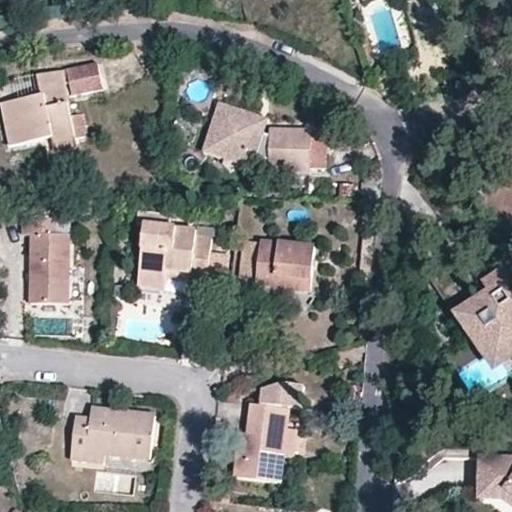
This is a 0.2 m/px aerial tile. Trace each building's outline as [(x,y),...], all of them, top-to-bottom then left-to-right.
[(95,65),(67,71),(72,96),(100,90),(95,65)] [(55,142),(74,138),(87,135),(83,116),(71,119),(62,71),(37,77),(41,95),(23,99),(4,103),(12,145),(54,137),(55,142)] [(309,134),(309,132),(270,131),(270,134),(263,131),(254,128),(259,114),(218,100),(206,138),(256,154),(269,159),(269,170),(308,171),(308,169),(325,169),(325,152),(326,134),(309,134)] [(268,117),(259,114),(254,128),(263,131),(268,117)] [(76,148),(74,138),(55,142),(57,152),(76,148)] [(256,154),(206,138),(202,149),(252,166),(256,154)] [(354,203),(371,203),(373,177),(356,175),(354,203)] [(369,229),(371,203),(354,203),(350,227),(369,229)] [(32,241),(31,308),(67,307),(68,276),(69,223),(24,221),(24,239),(32,241)] [(194,277),(193,285),(207,286),(212,244),(198,243),(199,232),(147,225),(139,288),(165,291),(167,281),(167,274),(194,277)] [(239,277),(256,280),(259,245),(242,243),(239,277)] [(254,285),(298,292),(307,293),(312,251),(259,245),(256,280),(254,285)] [(448,261),(427,276),(451,309),(472,294),(448,261)] [(73,269),(73,282),(100,282),(100,269),(73,269)] [(511,275),(507,269),(493,278),(482,285),(488,294),(492,300),(484,305),(480,299),(455,315),(471,340),(489,329),(509,360),(511,357),(511,275)] [(194,277),(167,274),(167,281),(193,285),(194,277)] [(295,308),(298,292),(254,285),(253,304),(295,308)] [(488,294),(480,299),(484,305),(492,300),(488,294)] [(489,329),(471,340),(491,371),(509,360),(489,329)] [(239,482),(287,487),(289,461),(292,433),(294,413),(305,414),(307,394),(291,393),(284,394),(265,393),(263,408),(253,407),(252,424),(261,424),(259,441),(250,440),(243,439),(239,482)] [(91,453),(107,454),(152,458),(155,417),(91,412),(91,419),(75,418),(71,461),(91,463),(91,453)] [(261,424),(252,424),(250,440),(259,441),(261,424)] [(292,433),(289,461),(301,462),(303,434),(292,433)] [(106,464),(107,454),(91,453),(91,463),(106,464)] [(480,468),(479,489),(507,489),(511,492),(511,455),(480,456),(480,468)] [(511,492),(507,489),(479,489),(479,497),(503,497),(511,502),(511,492)]
